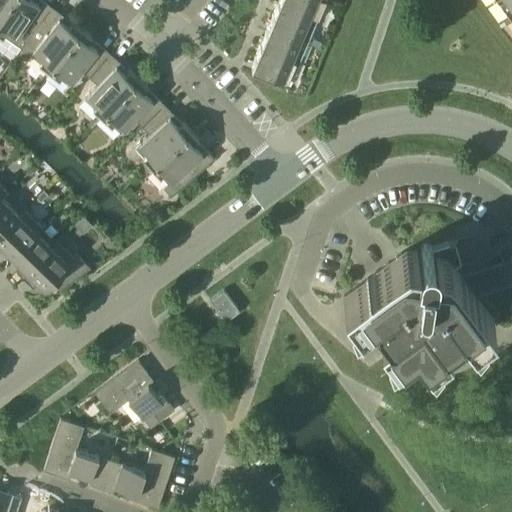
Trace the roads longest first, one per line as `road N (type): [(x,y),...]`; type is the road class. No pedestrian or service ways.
road 1 (residential): [(280,184),(356,133),(425,123),(487,133),(511,150)]
road 2 (residential): [(198,511),(225,441),(132,295)]
road 3 (residential): [(132,295),(280,184)]
road 4 (residential): [(280,184),(162,44)]
road 5 (residential): [(36,367),(132,295)]
